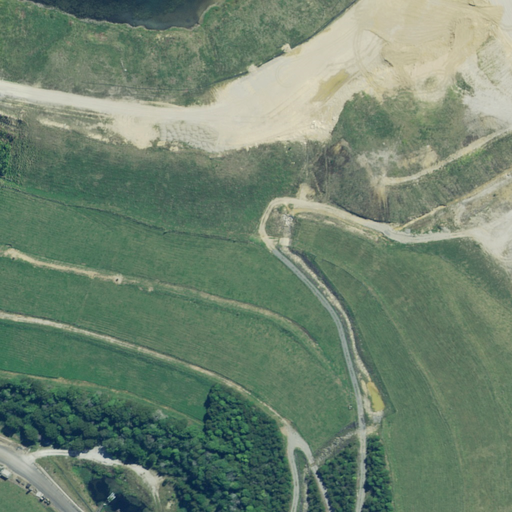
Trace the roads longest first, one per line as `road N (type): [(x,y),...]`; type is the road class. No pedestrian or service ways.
road 1 (track): [(356,511),(360,407),(339,325),(260,225),(276,201),(384,230)]
road 2 (track): [(0,89),(167,113),(230,103),(386,0)]
road 3 (track): [(360,407),(298,331),(269,314),(0,249)]
road 4 (track): [(266,241),(309,249),(368,282),(439,397),(468,511)]
road 5 (track): [(0,316),(71,329),(218,380),(282,424),(292,442)]
road 6 (track): [(263,511),(232,454),(208,431),(124,396),(0,374)]
road 7 (track): [(0,182),(154,225),(267,243)]
road 8 (track): [(14,460),(64,452),(128,465),(153,491),(157,511)]
road 9 (track): [(292,511),(292,442),(302,445),(328,511)]
